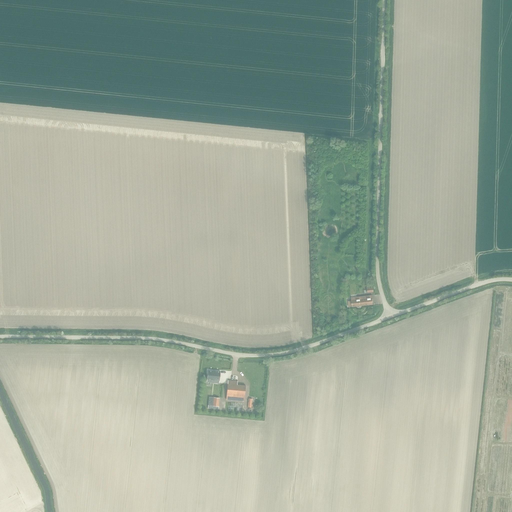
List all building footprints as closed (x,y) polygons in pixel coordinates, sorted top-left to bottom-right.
[(373,304),(372,295),(356,297),(356,299),(351,300),(348,301),(348,306),(352,306),(373,304)] [(208,370),(207,379),(216,380),(215,383),(219,383),(220,371),(208,370)] [(244,401),(245,385),(237,385),(237,381),(228,380),(226,399),(244,401)] [(260,395),(261,387),(249,386),(248,394),(260,395)] [(217,410),(218,398),(213,398),(212,404),(209,404),(209,409),(217,410)]
